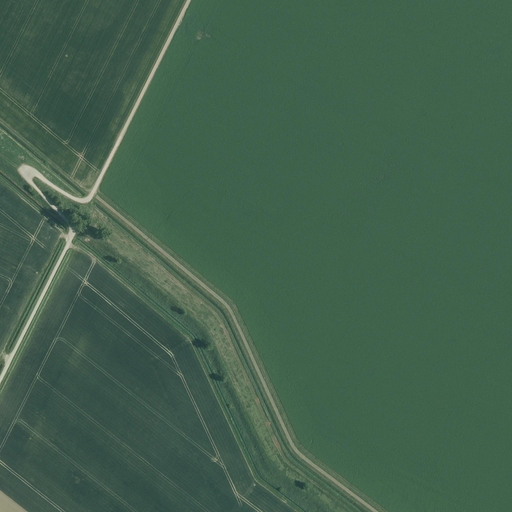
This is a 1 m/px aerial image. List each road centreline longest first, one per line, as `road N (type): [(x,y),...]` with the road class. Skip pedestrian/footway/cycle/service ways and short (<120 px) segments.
road 1 (unclassified): [(0,379),(73,231),(23,172),(88,199),(188,0)]
road 2 (track): [(88,199),(209,333),(272,470),(326,511)]
